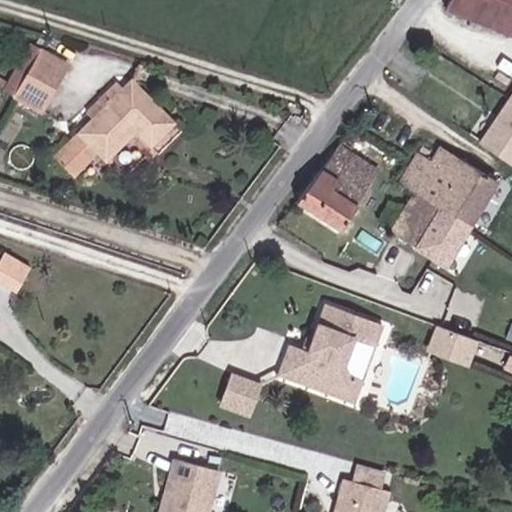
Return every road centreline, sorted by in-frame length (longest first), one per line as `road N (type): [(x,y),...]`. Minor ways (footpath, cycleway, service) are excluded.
road 1 (unclassified): [(46,511),(322,150),(424,0)]
road 2 (track): [(349,111),(0,10)]
